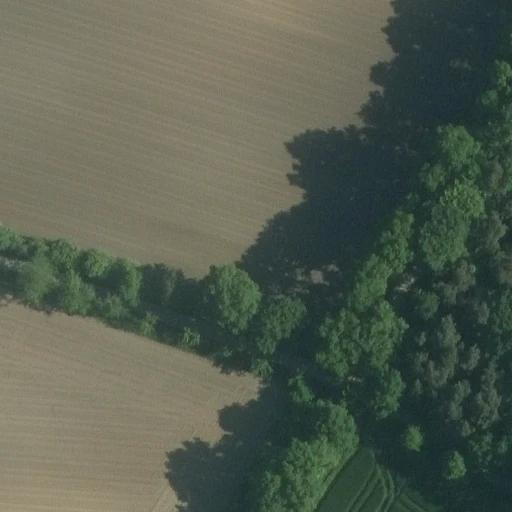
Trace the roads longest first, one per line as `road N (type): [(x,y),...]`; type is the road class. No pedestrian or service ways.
road 1 (unclassified): [(350,378),(0,263)]
road 2 (unclassified): [(350,378),(511,128)]
road 3 (unclassified): [(511,485),(350,378)]
